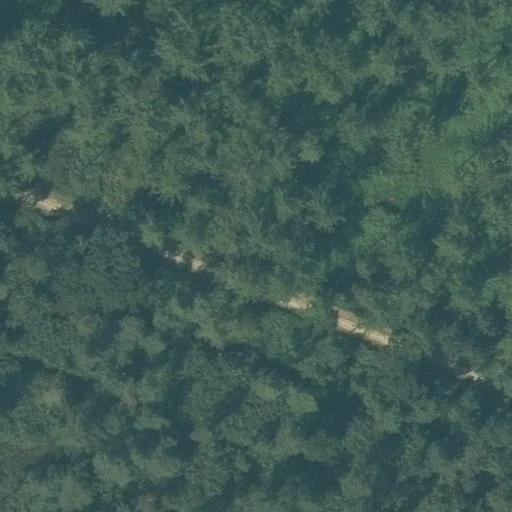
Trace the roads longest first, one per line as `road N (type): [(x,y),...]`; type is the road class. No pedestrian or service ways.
road 1 (track): [(0,190),(511,392)]
road 2 (track): [(511,414),(438,511)]
